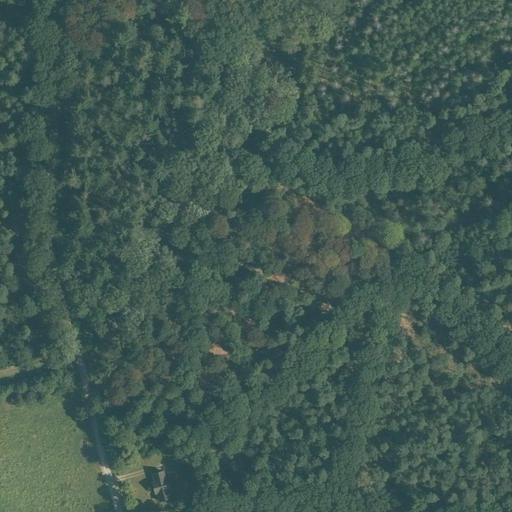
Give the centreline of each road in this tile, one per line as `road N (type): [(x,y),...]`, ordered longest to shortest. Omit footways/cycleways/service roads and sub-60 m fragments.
road 1 (track): [(75,348),(49,227),(58,0)]
road 2 (track): [(83,375),(111,341),(224,124)]
road 3 (track): [(468,511),(217,485)]
road 4 (track): [(224,124),(296,0)]
road 5 (track): [(119,511),(83,375)]
